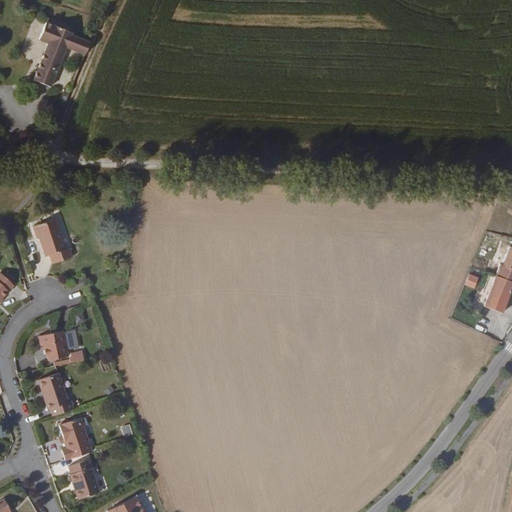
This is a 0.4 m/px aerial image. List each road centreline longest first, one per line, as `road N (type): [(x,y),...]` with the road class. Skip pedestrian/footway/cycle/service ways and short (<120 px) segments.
road 1 (track): [(0,161),(511,181)]
road 2 (unclassified): [(375,511),(416,475),(510,347)]
road 3 (residential): [(32,453),(5,374),(4,344),(54,293)]
road 4 (track): [(56,162),(114,0)]
